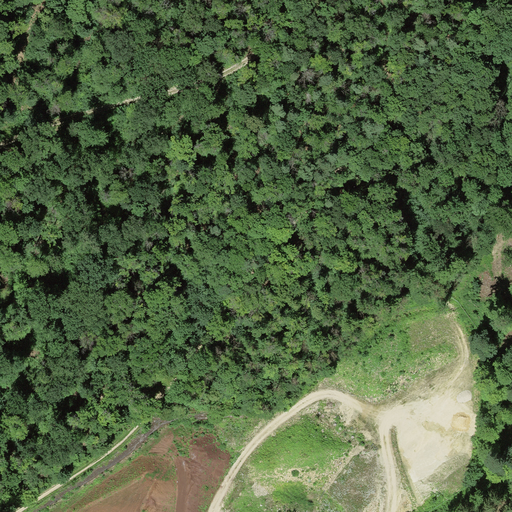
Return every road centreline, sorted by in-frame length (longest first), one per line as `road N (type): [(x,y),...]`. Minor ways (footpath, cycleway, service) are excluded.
road 1 (track): [(16,511),(112,446),(171,383),(317,194),(391,113),(511,8)]
road 2 (track): [(310,0),(286,29),(179,91),(0,142)]
road 3 (track): [(0,384),(115,394),(171,383)]
